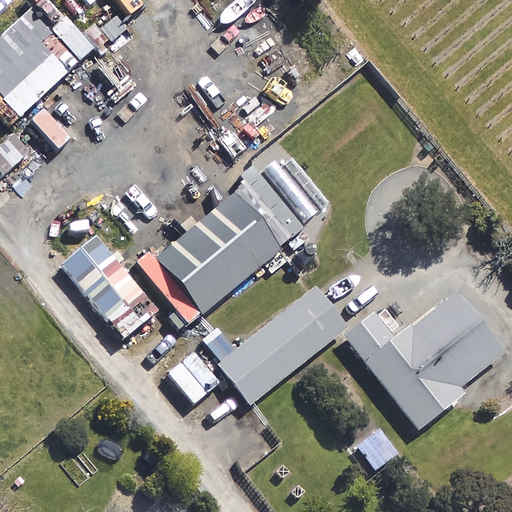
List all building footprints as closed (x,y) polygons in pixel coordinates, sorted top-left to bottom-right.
[(85,52),(36,0),(0,33),(0,114),(9,124),(85,52)] [(0,174),(24,153),(6,133),(0,138),(0,174)] [(272,253),(225,196),(146,261),(193,318),(272,253)] [(86,238),(52,264),(114,342),(148,316),(86,238)] [(337,332),(305,292),(239,345),(210,367),(243,408),(337,332)] [(495,357),(448,296),(388,342),(369,317),(338,340),(409,433),(456,397),(452,391),(495,357)] [(211,386),(185,357),(162,378),(188,407),(211,386)]
